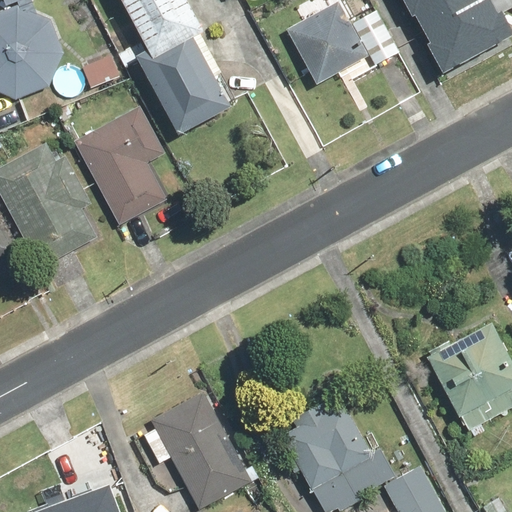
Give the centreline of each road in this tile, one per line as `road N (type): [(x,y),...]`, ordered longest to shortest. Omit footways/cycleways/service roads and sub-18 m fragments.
road 1 (residential): [(0,397),(511,120)]
road 2 (unknown): [(316,225),(466,511)]
